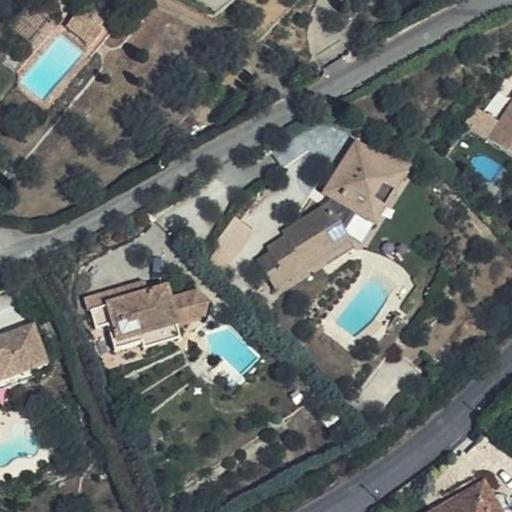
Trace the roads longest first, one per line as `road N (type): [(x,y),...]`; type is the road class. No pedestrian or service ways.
road 1 (unclassified): [(0,260),(496,0)]
road 2 (tertiary): [(315,511),(457,420),(511,364)]
